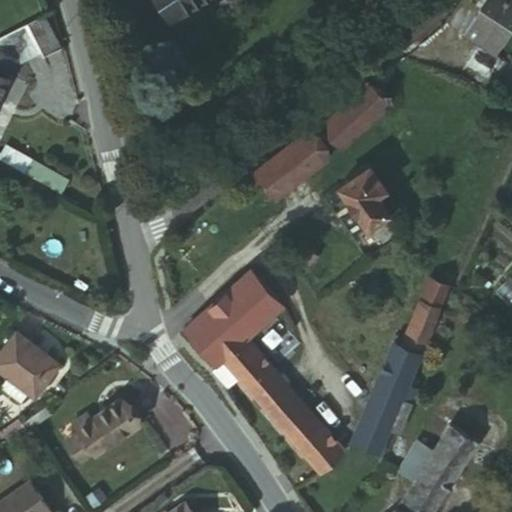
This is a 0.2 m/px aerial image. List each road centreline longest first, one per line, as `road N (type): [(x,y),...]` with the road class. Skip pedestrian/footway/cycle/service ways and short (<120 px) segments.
road 1 (unclassified): [(432,0),(136,235)]
road 2 (tertiary): [(76,0),(136,235)]
road 3 (tertiary): [(153,306),(281,511)]
road 4 (residential): [(153,306),(156,319),(123,334),(0,275)]
